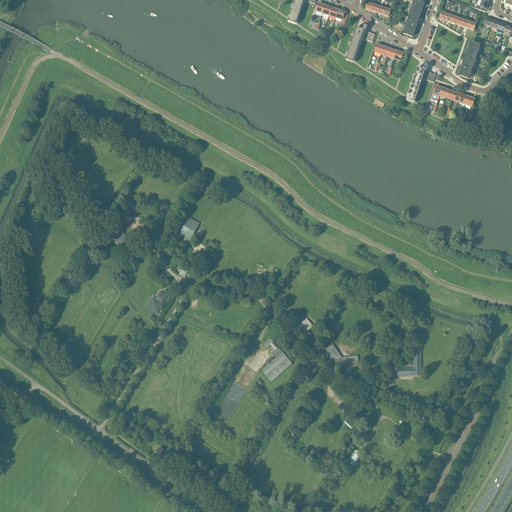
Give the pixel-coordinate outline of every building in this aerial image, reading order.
[(295,0),(289,19),(288,23),(296,25),(296,24),(304,1),(304,0),(295,0)] [(399,0),(396,9),(399,10),(399,9),(402,10),(404,3),(401,2),(402,1),(399,0)] [(479,0),(476,9),(479,10),(482,11),(484,12),(485,9),(486,10),(488,4),(479,0),(479,1),(479,0)] [(372,11),(375,3),(369,1),(368,3),(366,9),(372,11)] [(409,18),(418,21),(424,4),(415,1),(409,18)] [(322,14),(325,6),(319,4),(316,12),(322,14)] [(322,14),(329,16),(332,9),(325,6),(322,14)] [(377,13),(383,15),(386,7),(384,6),(383,8),(379,7),(377,13)] [(386,7),(383,15),(388,17),(391,8),(386,7)] [(338,11),(332,9),(329,16),(336,18),(338,11)] [(338,11),(336,18),(342,20),(345,13),(338,11)] [(442,13),(440,19),(445,21),(447,15),(448,12),(447,15),(442,13)] [(393,16),(390,25),(393,26),(393,25),(396,26),(398,20),(396,19),(396,18),(393,16)] [(459,19),(456,25),(462,27),(465,18),(460,16),(459,19)] [(418,21),(409,18),(403,34),(412,37),(418,21)] [(465,18),(462,27),(468,29),(470,23),(471,20),(465,18)] [(486,19),(484,25),(490,27),(493,21),(486,19)] [(493,21),(490,27),(497,30),(499,23),(493,21)] [(497,30),(496,32),(502,34),(503,32),(505,26),(499,23),(497,30)] [(367,27),(364,26),(363,30),(356,28),(353,38),(346,57),(345,61),(353,64),(354,62),(357,52),(362,39),(363,39),(365,31),(366,31),(367,27)] [(505,26),(503,32),(510,34),(511,28),(505,26)] [(375,35),(366,31),(365,31),(363,39),(365,40),(373,43),(374,40),(375,35)] [(465,60),(474,63),(479,46),(470,43),(465,60)] [(381,55),(384,48),(377,45),(374,53),(381,55)] [(390,50),(384,48),(381,55),(388,57),(390,50)] [(397,52),(390,50),(388,57),(394,60),(397,52)] [(403,54),(397,52),(394,60),(401,62),(403,54)] [(488,63),(491,55),(488,54),(488,55),(485,54),(483,60),(485,61),(485,62),(488,63)] [(474,63),(465,60),(459,76),(468,79),(474,63)] [(422,79),(424,80),(426,72),(428,67),(425,66),(423,71),(417,68),(407,98),(406,101),(414,104),(414,102),(422,79)] [(483,80),(486,71),(482,70),(482,71),(480,70),(477,77),(480,77),(479,79),(483,80)] [(433,83),(434,82),(436,75),(426,72),(424,80),(433,83)] [(442,89),(435,87),(433,94),(439,96),(442,89)] [(448,91),(442,89),(439,96),(446,98),(448,91)] [(455,93),(448,91),(446,98),(452,101),(455,93)] [(461,95),(455,93),(452,101),(459,103),(461,95)] [(468,98),(461,95),(459,103),(465,105),(468,98)] [(474,100),(468,98),(465,105),(472,107),(474,100)] [(129,213),(128,213),(131,216),(135,212),(131,208),(133,206),(124,197),(120,201),(129,209),(127,211),(129,213)] [(190,242),(200,224),(186,216),(176,234),(190,242)] [(121,248),(128,238),(128,237),(126,236),(123,234),(120,237),(117,236),(113,241),(121,248)] [(183,269),(179,275),(184,278),(188,272),(183,269)] [(153,298),(147,307),(156,313),(157,313),(167,297),(159,293),(157,296),(156,298),(157,298),(156,300),(153,298)] [(304,334),(313,327),(307,319),(298,327),(304,334)] [(292,364),(281,351),(270,339),(263,344),(267,348),(270,345),(275,350),(271,353),(276,359),(261,371),(271,382),(292,364)] [(331,346),(324,351),(333,364),(337,366),(339,367),(342,368),(358,366),(357,359),(358,359),(357,356),(352,357),(341,358),(339,359),(334,350),(335,349),(332,345),(330,346),(331,346)] [(398,368),(398,376),(421,376),(421,348),(413,348),(413,368),(398,368)] [(346,416),(347,415),(352,421),(356,418),(350,412),(354,408),(346,400),(338,408),(346,416)] [(346,421),(344,423),(352,431),(354,429),(351,426),(346,421)] [(355,450),(348,463),(355,467),(362,454),(355,450)]
